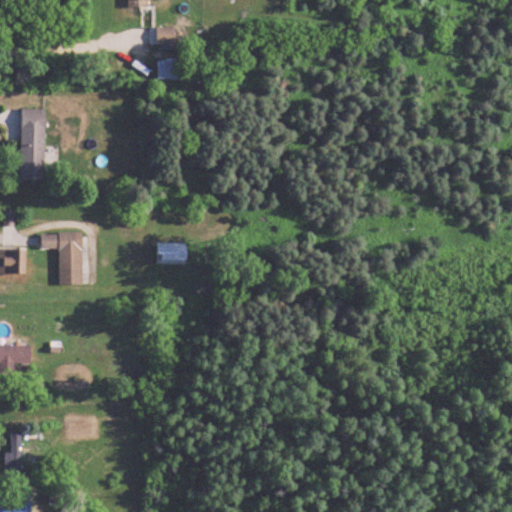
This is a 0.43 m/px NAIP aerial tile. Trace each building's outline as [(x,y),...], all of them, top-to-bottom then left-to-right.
[(128,0),(128,9),(149,9),(148,0),(128,0)] [(175,47),(175,29),(156,29),(156,47),(175,47)] [(158,81),(184,81),(184,63),(158,63),(158,81)] [(21,182),(45,182),(45,110),(21,110),(21,182)] [(59,249),(59,285),(84,285),(83,233),(41,233),(42,249),(59,249)] [(187,265),(187,244),(157,243),(157,265),(187,265)] [(0,274),(27,274),(27,249),(0,249),(0,274)] [(0,364),(31,365),(31,347),(0,346),(0,364)] [(5,453),(5,478),(21,478),(21,434),(10,434),(10,453),(5,453)]
